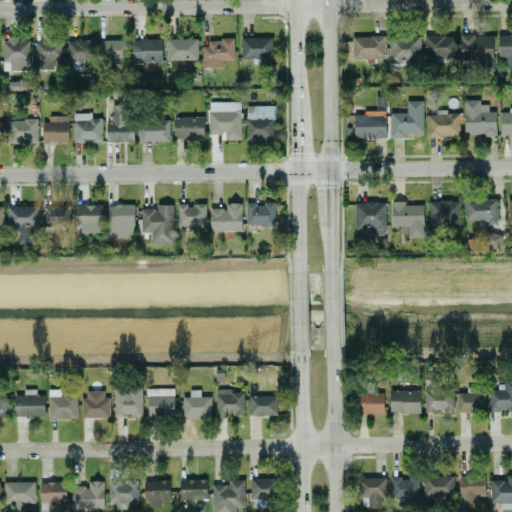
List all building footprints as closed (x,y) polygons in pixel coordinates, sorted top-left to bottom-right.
[(498,57),(506,58),(505,67),(511,66),(511,33),(498,33),(498,57)] [(494,70),(493,34),(460,35),(461,59),(477,59),(477,71),(494,70)] [(456,35),(424,36),(424,60),(456,59),(456,35)] [(385,58),(385,36),(352,36),(352,59),(385,58)] [(420,36),(389,36),(389,62),(420,63),(420,36)] [(240,38),(241,58),(272,57),(272,37),(240,38)] [(30,70),(29,40),(17,40),(17,38),(2,38),(3,71),(30,70)] [(166,39),(166,60),(198,60),(197,38),(166,39)] [(131,39),(132,63),(162,62),(162,39),(131,39)] [(234,60),(234,39),(203,40),(203,67),(223,66),(223,60),(234,60)] [(67,40),(68,63),(79,62),(79,61),(94,61),(94,40),(67,40)] [(127,59),(126,40),(99,40),(99,60),(127,59)] [(34,61),(38,61),(38,69),(53,69),(53,60),(62,60),(62,42),(34,41),(34,61)] [(464,136),(496,135),(495,111),(488,111),(488,104),(480,104),(480,99),(463,100),(464,136)] [(241,102),(209,101),(208,134),(224,134),(224,139),(240,139),(241,102)] [(390,113),(390,136),(423,136),(423,101),(406,101),(406,112),(390,113)] [(108,106),(109,142),(132,141),(131,105),(108,106)] [(265,117),(265,107),(247,107),(247,117),(265,117)] [(501,136),(511,135),(511,109),(501,110),(501,136)] [(427,136),(460,136),(460,112),(435,111),(435,115),(427,114),(427,136)] [(385,138),(385,112),(353,112),(354,138),(385,138)] [(102,141),(101,118),(91,118),(90,113),(73,113),(74,142),(102,141)] [(42,117),(42,142),(69,141),(68,117),(42,117)] [(204,117),(174,117),(174,139),(203,139),(204,117)] [(38,142),(38,119),(8,120),(8,143),(38,142)] [(139,142),(170,141),(169,119),(138,120),(139,142)] [(246,140),(274,139),(273,119),(246,119),(246,140)] [(496,199),(465,198),(464,220),(479,220),(479,225),(496,225),(496,199)] [(461,227),(460,200),(429,200),(429,227),(461,227)] [(424,204),(404,204),(404,201),(392,201),(391,226),(399,226),(399,233),(407,233),(407,237),(424,237),(424,204)] [(354,202),(355,229),(368,229),(368,235),(386,235),(385,202),(354,202)] [(241,203),(226,203),(226,208),(210,208),(210,231),(242,231),(241,203)] [(246,203),(246,226),(275,225),(274,203),(246,203)] [(101,232),(102,205),(77,204),(76,232),(101,232)] [(134,236),(134,204),(107,205),(108,237),(134,236)] [(151,232),(151,243),(174,243),(173,204),(156,205),(156,208),(141,208),(141,233),(151,232)] [(205,204),(177,204),(178,227),(206,226),(205,204)] [(70,206),(43,205),(43,226),(69,227),(70,206)] [(38,227),(38,206),(7,207),(7,227),(18,227),(18,244),(32,243),(32,227),(38,227)] [(497,390),(488,390),(489,411),(511,410),(511,381),(497,382),(497,390)] [(142,387),(114,388),(114,416),(142,416),(142,387)] [(174,388),(147,388),(148,415),(174,414),(174,388)] [(44,395),(36,395),(35,389),(23,389),(23,394),(14,395),(14,417),(44,416),(44,395)] [(48,418),(77,418),(76,394),(60,395),(60,389),(48,389),(48,418)] [(419,389),(389,390),(389,413),(420,412),(419,389)] [(453,411),(452,389),(424,390),(424,412),(453,411)] [(110,417),(109,397),(104,397),(104,390),(82,390),(83,418),(110,417)] [(211,416),(210,396),(200,396),(199,390),(189,390),(189,396),(182,396),(183,416),(211,416)] [(243,390),(215,390),(215,416),(244,415),(243,390)] [(456,392),(457,412),(485,411),(484,391),(456,392)] [(383,393),(361,392),(360,413),(383,414),(383,393)] [(277,415),(276,395),(248,396),(249,416),(277,415)] [(0,418),(8,418),(7,398),(0,397),(0,418)] [(511,501),(511,474),(506,475),(506,480),(490,480),(490,502),(500,502),(500,508),(511,509),(511,502),(511,501)] [(454,476),(423,475),(423,496),(453,497),(454,476)] [(460,475),(460,506),(476,506),(476,496),(485,496),(485,475),(460,475)] [(386,496),(386,477),(358,477),(358,497),(361,497),(361,507),(380,507),(380,496),(386,496)] [(391,500),(419,499),(419,477),(391,477),(391,500)] [(274,478),(250,478),(250,499),(254,499),(254,507),(265,507),(265,498),(273,498),(274,478)] [(207,479),(179,479),(180,499),(207,499),(207,479)] [(212,511),(236,511),(236,507),(245,507),(244,479),(227,479),(228,484),(212,484),(212,511)] [(88,486),(72,486),(72,510),(105,509),(104,480),(88,481),(88,486)] [(137,503),(138,480),(109,480),(109,503),(137,503)] [(144,480),(144,501),(170,500),(169,480),(144,480)] [(35,481),(3,482),(4,502),(11,502),(11,511),(24,511),(24,503),(35,502),(35,481)] [(40,501),(48,501),(48,511),(66,511),(66,481),(40,482),(40,501)]
